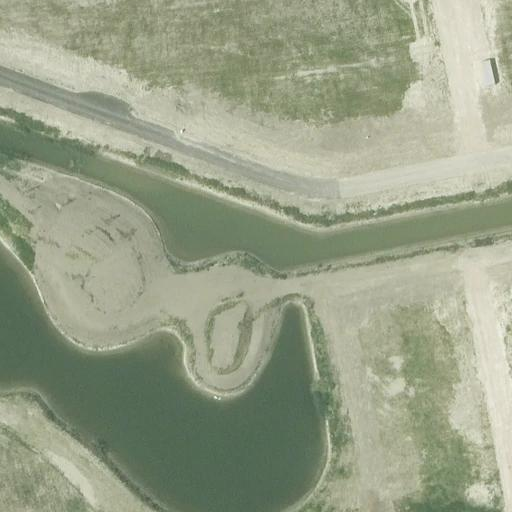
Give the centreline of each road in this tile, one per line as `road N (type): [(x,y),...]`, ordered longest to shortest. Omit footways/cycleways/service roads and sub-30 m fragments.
road 1 (residential): [(511,151),(295,188),(0,74)]
road 2 (residential): [(511,483),(468,257),(511,248)]
